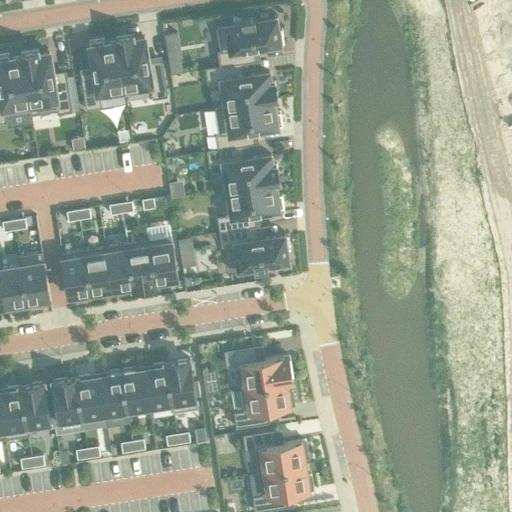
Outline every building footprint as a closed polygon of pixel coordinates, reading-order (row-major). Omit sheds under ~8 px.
[(242,21),(217,25),(221,49),(218,50),(220,65),(241,62),(255,60),(253,47),(260,46),(260,45),(284,41),(282,27),(277,27),(276,16),(255,19),(255,15),(241,18),(242,21)] [(176,30),(164,32),(171,72),(183,70),(176,30)] [(117,35),(115,36),(116,40),(118,39),(125,88),(150,84),(152,97),(167,95),(161,59),(149,61),(148,54),(147,54),(144,35),(133,37),(133,33),(117,35)] [(93,70),(81,72),(86,107),(101,105),(100,97),(126,93),(125,88),(118,39),(116,40),(104,41),(103,37),(89,39),(93,63),(92,63),(93,70)] [(38,48),(21,51),(21,54),(30,108),(30,113),(57,109),(57,112),(72,110),(67,74),(54,76),(53,69),(52,70),(49,50),(38,52),(38,48)] [(0,121),(6,120),(7,125),(32,121),(30,113),(30,108),(21,54),(9,56),(8,52),(0,53),(0,121)] [(220,65),(206,67),(208,81),(221,79),(225,104),(225,106),(274,98),(277,98),(275,80),(271,81),(269,70),(250,73),(243,74),(241,62),(220,65)] [(225,104),(215,106),(215,108),(219,132),(216,133),(218,147),(242,144),(254,142),(252,130),(259,128),(258,128),(282,124),(280,110),(276,110),(274,98),(225,106),(225,104)] [(218,147),(207,149),(210,164),(222,162),(226,187),(226,189),(275,181),(279,180),(276,163),(273,163),(271,153),(251,156),(251,155),(244,156),(242,144),(218,147)] [(226,214),(218,215),(220,230),(255,224),(253,212),(260,211),(260,210),(284,206),(282,192),(277,193),(275,181),(226,189),(226,187),(221,187),(222,189),(226,214)] [(154,196),(142,197),(143,207),(155,206),(154,196)] [(120,201),(122,211),(134,209),(132,199),(120,201)] [(120,201),(109,203),(111,213),(122,211),(120,201)] [(89,206),(78,207),(80,217),(91,216),(89,206)] [(78,207),(66,209),(68,219),(80,217),(78,207)] [(25,216),(14,218),(15,228),(27,226),(25,216)] [(14,218),(2,220),(4,230),(15,228),(14,218)] [(255,224),(220,230),(222,244),(226,244),(229,268),(254,264),(254,268),(268,266),(268,262),(288,259),(286,248),(290,247),(288,233),(264,237),(264,236),(257,237),(255,224)] [(171,234),(148,238),(155,283),(169,281),(168,278),(178,277),(171,234)] [(191,234),(178,236),(179,246),(193,244),(191,234)] [(148,238),(127,241),(134,286),(155,283),(148,238)] [(127,241),(106,244),(112,287),(121,286),(121,288),(134,286),(127,241)] [(106,244),(84,248),(91,293),(104,291),(104,288),(112,287),(106,244)] [(84,248),(62,251),(68,294),(78,293),(78,295),(91,293),(84,248)] [(18,254),(20,263),(21,263),(27,303),(40,301),(40,299),(49,297),(42,250),(18,254)] [(20,263),(1,266),(0,266),(0,269),(6,304),(14,303),(14,305),(27,303),(21,263),(20,263)] [(245,384),(245,386),(287,380),(293,379),(289,353),(256,358),(254,345),(224,350),(227,364),(241,362),(245,384)] [(168,363),(167,363),(174,406),(172,406),(173,411),(198,407),(190,357),(175,359),(167,360),(168,363)] [(153,365),(144,366),(150,404),(149,405),(149,409),(172,406),(174,406),(167,363),(168,363),(167,360),(152,362),(153,365)] [(134,365),(122,367),(128,408),(149,405),(150,404),(144,366),(135,368),(134,365)] [(108,372),(99,374),(105,412),(128,408),(122,367),(107,370),(108,372)] [(89,373),(77,375),(77,377),(83,415),(85,426),(107,422),(105,412),(99,374),(90,375),(89,373)] [(67,376),(52,378),(55,396),(58,419),(83,415),(77,377),(77,375),(67,376)] [(22,386),(21,386),(28,429),(29,428),(51,425),(44,380),(29,382),(22,383),(22,386)] [(288,389),(287,380),(245,386),(245,384),(240,385),(244,409),(234,411),(236,426),(266,421),(264,408),(294,403),(292,389),(288,389)] [(7,388),(0,389),(0,396),(5,427),(3,428),(5,437),(30,433),(29,428),(28,429),(21,386),(22,386),(22,383),(7,386),(7,388)] [(188,429),(177,431),(179,441),(190,439),(188,429)] [(256,447),(259,470),(305,463),(304,452),(307,452),(305,438),(275,442),(273,429),(243,434),(246,449),(256,447)] [(167,443),(179,441),(177,431),(165,433),(167,443)] [(143,436),(132,438),(134,448),(145,446),(143,436)] [(122,450),(134,448),(132,438),(120,440),(122,450)] [(99,444),(87,445),(89,455),(100,454),(99,444)] [(77,457),(89,455),(87,445),(75,447),(77,457)] [(43,452),(32,454),(33,464),(45,462),(43,452)] [(22,466),(33,464),(32,454),(20,456),(22,466)] [(307,473),(305,463),(259,470),(263,494),(253,495),(255,510),(285,505),(283,492),(313,487),(311,473),(307,473)]
